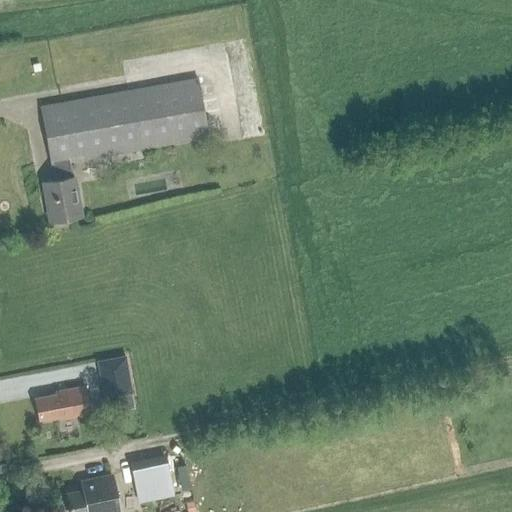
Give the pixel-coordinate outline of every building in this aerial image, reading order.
[(198,79),(41,107),(51,165),(54,165),(57,181),(44,184),(51,223),(82,217),(75,180),(73,181),(70,164),(209,138),(198,79)] [(125,356),(96,361),(103,399),(132,394),(125,356)] [(58,391),(58,395),(36,399),(40,423),(62,419),(62,421),(75,418),(75,417),(90,414),(85,388),(70,390),(70,389),(58,391)] [(150,466),(132,469),(138,496),(155,492),(150,466)] [(81,482),(83,492),(67,495),(70,511),(119,511),(112,478),(97,482),(96,479),(81,482)]
